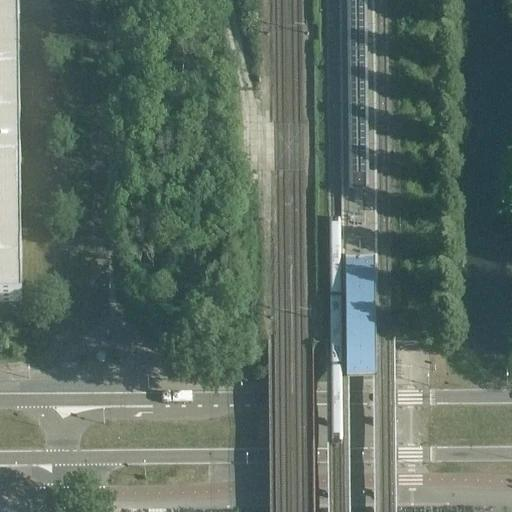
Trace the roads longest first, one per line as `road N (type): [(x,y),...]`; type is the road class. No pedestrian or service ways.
road 1 (secondary): [(511,398),(0,402)]
road 2 (secondary): [(0,461),(511,457)]
